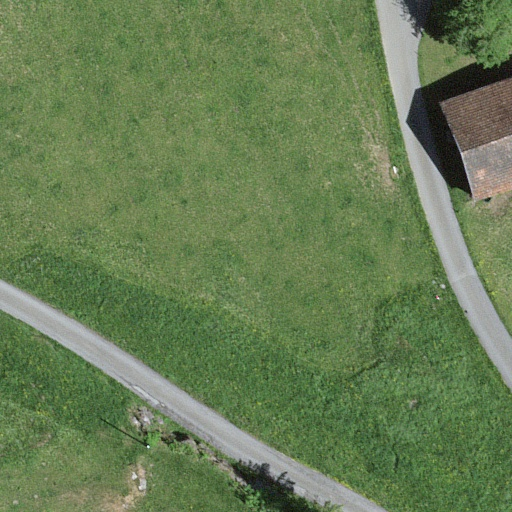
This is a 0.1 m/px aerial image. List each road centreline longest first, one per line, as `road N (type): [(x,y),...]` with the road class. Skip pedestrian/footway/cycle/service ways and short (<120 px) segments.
road 1 (track): [(0,293),(362,511)]
road 2 (track): [(511,385),(459,291),(412,0)]
